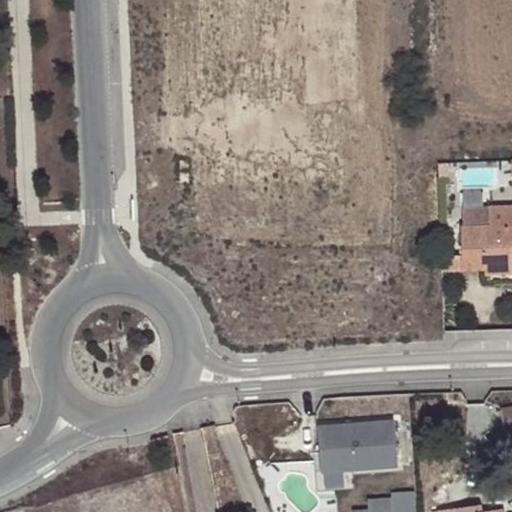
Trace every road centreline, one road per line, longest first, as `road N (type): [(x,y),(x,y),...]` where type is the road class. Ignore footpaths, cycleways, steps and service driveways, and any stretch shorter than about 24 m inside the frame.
road 1 (residential): [(511,366),(251,380)]
road 2 (residential): [(99,219),(87,0)]
